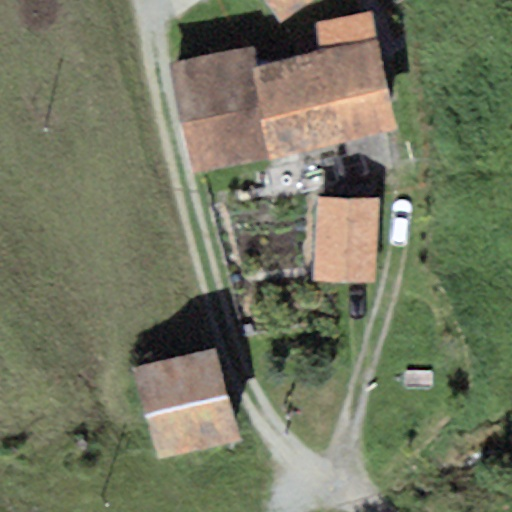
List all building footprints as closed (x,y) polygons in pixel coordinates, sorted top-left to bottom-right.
[(267,0),(282,22),(316,0),(267,0)] [(322,51),(254,66),(274,158),(400,131),(374,11),(316,24),(322,51)] [(250,47),(170,64),(194,175),(274,158),(254,66),(250,47)] [(379,198),(318,196),(315,281),(375,283),(379,198)] [(216,349),(136,370),(160,461),(241,439),(216,349)]
